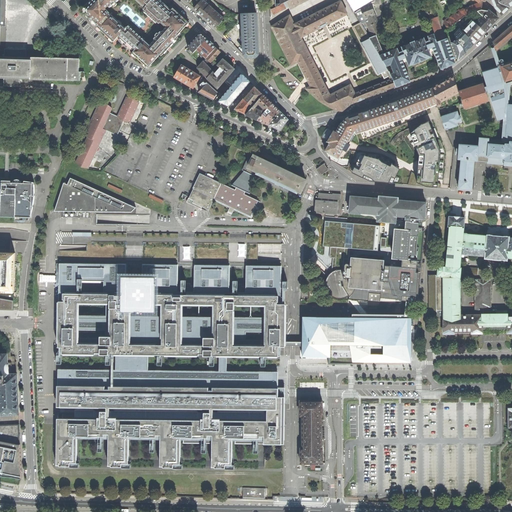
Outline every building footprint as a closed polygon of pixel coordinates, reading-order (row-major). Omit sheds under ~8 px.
[(79,71),(80,59),(17,58),(15,58),(9,57),(8,57),(2,57),(3,26),(2,24),(3,6),(2,0),(0,0),(0,78),(6,79),(7,78),(14,78),(21,78),(22,79),(81,81),(81,71),(79,71)] [(133,54),(133,53),(134,54),(136,56),(136,57),(148,67),(160,55),(161,56),(170,46),(178,37),(177,36),(183,30),(189,23),(180,15),(173,8),(171,11),(163,4),(158,0),(93,0),(87,6),(84,6),(81,9),(81,12),(83,14),(87,14),(90,18),(89,19),(92,21),(93,20),(97,25),(96,26),(97,27),(96,28),(100,31),(101,30),(107,36),(113,42),(117,38),(133,52),(132,53),(133,54)] [(206,19),(215,27),(218,25),(219,25),(222,21),(222,20),(224,18),(214,9),(214,10),(212,7),(204,0),(201,0),(194,8),(203,17),(204,16),(205,18),(206,19)] [(307,0),(289,0),(287,1),(290,9),(307,0)] [(347,0),(352,8),(361,24),(363,23),(363,22),(365,21),(372,37),(369,38),(384,62),(386,66),(391,64),(394,73),(391,75),(393,79),(396,87),(410,81),(402,60),(406,58),(409,66),(421,61),(431,57),(430,53),(434,51),(441,69),(455,64),(447,39),(437,42),(434,34),(428,36),(429,38),(424,39),(424,38),(415,42),(414,41),(410,43),(402,47),(403,52),(402,51),(399,52),(399,53),(397,49),(384,54),(376,35),(381,33),(377,22),(370,3),(375,2),(374,0),(347,0)] [(511,0),(491,0),(495,7),(502,15),(509,8),(508,8),(511,6),(511,0)] [(272,27),(272,28),(291,65),(298,62),(299,63),(304,73),(307,80),(311,86),(306,89),(318,100),(334,109),(339,111),(342,111),(351,104),(362,100),(364,99),(378,93),(392,88),(396,87),(393,79),(391,75),(389,71),(385,73),(388,81),(355,94),(350,85),(330,95),(321,77),(321,76),(302,37),(319,28),(320,28),(328,24),(346,15),(347,14),(347,13),(341,2),(340,1),(309,17),(307,11),(302,11),(291,16),(290,15),(273,26),(272,27)] [(445,24),(448,28),(465,16),(468,15),(480,10),(481,10),(482,2),(479,3),(464,9),(463,9),(462,9),(445,21),(445,22),(445,24)] [(271,9),(274,14),(286,8),(283,3),(281,4),(271,9)] [(420,17),(429,15),(427,8),(419,11),(420,17)] [(493,24),(498,18),(490,12),(489,11),(481,10),(480,10),(468,15),(477,24),(486,32),(493,24)] [(244,55),(247,58),(256,57),(259,54),(258,35),(257,13),(243,14),(242,14),(244,55)] [(479,39),(486,32),(477,24),(468,15),(464,17),(456,23),(460,28),(463,32),(464,32),(471,40),(473,45),(479,39)] [(437,17),(431,20),(437,42),(447,38),(445,30),(441,31),(437,17)] [(426,33),(433,31),(431,23),(424,25),(426,33)] [(511,25),(508,29),(493,42),(500,66),(503,76),(505,81),(511,79),(511,25)] [(469,49),(473,45),(471,40),(464,32),(463,32),(460,28),(454,35),(456,40),(462,47),(465,54),(469,49)] [(188,47),(194,53),(204,42),(207,39),(200,33),(194,40),(188,47)] [(462,57),(465,54),(462,47),(456,40),(451,42),(458,61),(462,57)] [(192,54),(202,64),(204,62),(206,58),(213,51),(208,47),(204,42),(194,53),(192,54)] [(216,48),(213,51),(206,58),(211,62),(220,52),(218,50),(216,48)] [(207,78),(210,81),(218,88),(234,69),(223,59),(218,65),(221,68),(215,74),(213,72),(207,78)] [(198,68),(207,78),(213,72),(211,70),(216,65),(213,62),(208,67),(204,62),(202,64),(198,68)] [(184,82),(193,88),(200,76),(194,73),(194,72),(191,71),(186,69),(186,68),(181,65),(174,77),(184,82)] [(510,84),(501,86),(496,69),(481,74),(484,83),(489,101),(495,122),(502,120),(506,122),(507,122),(506,137),(507,139),(505,140),(478,138),(478,144),(477,144),(476,146),(460,144),(459,149),(457,149),(456,154),(458,155),(458,159),(461,160),(459,188),(459,189),(460,189),(461,189),(462,189),(468,189),(469,190),(470,190),(470,189),(472,190),(473,181),(474,161),(488,162),(488,163),(494,164),(504,164),(504,165),(506,165),(511,165),(511,105),(508,105),(510,84)] [(443,82),(432,89),(437,104),(438,107),(442,105),(440,102),(459,92),(459,91),(455,76),(443,82)] [(7,78),(6,79),(6,86),(22,87),(22,79),(21,78),(14,78),(7,78)] [(206,95),(214,99),(218,92),(216,91),(208,83),(207,82),(206,83),(205,83),(204,81),(200,84),(203,87),(199,91),(206,95)] [(210,81),(208,83),(216,91),(218,88),(210,81)] [(484,83),(459,91),(459,92),(464,109),(489,101),(484,83)] [(248,93),(244,99),(253,106),(255,104),(251,101),(253,100),(256,102),(263,94),(259,90),(255,86),(248,93)] [(325,150),(330,160),(347,170),(353,173),(370,181),(374,176),(414,179),(425,181),(427,168),(443,170),(443,152),(447,150),(432,112),(410,120),(408,116),(437,104),(432,89),(379,107),(347,117),(340,124),(336,132),(334,130),(333,132),(328,140),(327,141),(329,143),(325,150)] [(253,106),(251,109),(250,110),(246,114),(257,120),(263,114),(265,111),(272,103),(268,99),(263,94),(256,102),(255,104),(253,106)] [(77,164),(82,168),(88,169),(102,139),(99,137),(104,125),(120,132),(124,122),(130,123),(139,104),(134,99),(128,98),(119,117),(117,121),(108,117),(110,114),(112,109),(109,106),(100,104),(85,136),(89,138),(77,164)] [(234,109),(246,114),(250,110),(246,107),(247,106),(251,109),(253,106),(244,99),(239,104),(234,109)] [(257,120),(268,125),(273,119),(272,118),(275,115),(276,116),(280,111),(276,107),(272,103),(265,111),(268,114),(266,117),(263,114),(257,120)] [(268,125),(279,130),(289,120),(284,115),(280,111),(276,116),(279,119),(278,120),(277,119),(276,119),(274,118),(273,119),(268,125)] [(443,123),(445,130),(463,124),(460,116),(459,116),(458,111),(457,111),(455,111),(453,111),(452,113),(441,117),(443,123)] [(106,131),(118,136),(120,132),(104,125),(99,137),(102,139),(106,131)] [(323,137),(328,140),(333,132),(328,129),(325,133),(323,137)] [(194,189),(188,203),(193,205),(194,204),(209,211),(215,199),(251,216),(259,201),(244,194),(245,192),(250,194),(257,178),(257,177),(259,173),(301,193),(307,181),(263,161),(265,157),(262,156),(260,155),(259,158),(250,154),(245,166),(242,170),(244,171),(234,186),(237,188),(236,190),(214,180),(201,174),(193,189),(194,189)] [(325,164),(318,169),(322,175),(329,170),(325,164)] [(64,183),(55,211),(132,212),(136,207),(71,178),(68,185),(64,183)] [(1,182),(0,216),(31,217),(31,184),(1,182)] [(316,212),(316,215),(323,216),(323,213),(340,214),(341,203),(341,202),(341,199),(341,194),(333,193),(333,194),(319,193),(319,197),(318,197),(318,200),(316,200),(316,212)] [(396,216),(405,217),(423,218),(425,218),(426,202),(399,200),(399,197),(379,195),(379,198),(351,196),(349,213),(350,213),(360,213),(371,214),(377,214),(377,215),(377,221),(396,222),(396,216)] [(444,315),(460,315),(460,278),(461,267),(460,267),(462,254),(485,256),(485,258),(507,260),(508,258),(511,258),(511,237),(510,237),(510,236),(504,236),(501,236),(501,235),(499,235),(496,235),(495,235),(493,235),(492,235),(487,234),(487,235),(463,233),(464,228),(465,217),(449,216),(448,226),(449,227),(446,265),(438,265),(438,275),(430,275),(430,311),(438,311),(438,310),(444,310),(444,315)] [(424,230),(422,230),(423,227),(422,227),(423,218),(405,217),(405,219),(405,221),(405,222),(405,228),(397,228),(394,254),(394,255),(397,255),(397,257),(397,259),(402,259),(401,265),(393,264),(393,266),(390,265),(390,263),(385,263),(385,269),(383,269),(383,261),(351,259),(351,266),(350,266),(349,266),(349,265),(349,264),(348,263),(347,263),(345,264),(344,264),(345,258),(350,258),(351,247),(383,250),(384,246),(386,246),(387,238),(385,237),(386,225),(347,222),(326,220),(324,245),(332,246),(331,257),(334,257),(333,272),(331,272),(330,274),(329,275),(326,279),(326,284),(326,288),(328,292),(331,295),(334,297),(338,298),(341,299),(345,298),(348,296),(349,297),(349,298),(348,299),(349,299),(380,302),(380,298),(381,294),(402,296),(402,300),(409,301),(418,301),(420,271),(416,271),(417,268),(417,267),(417,264),(418,263),(418,257),(422,257),(424,230)] [(16,251),(0,250),(0,290),(14,291),(16,251)] [(63,373),(63,405),(75,405),(75,408),(67,408),(67,412),(75,412),(75,418),(63,418),(62,466),(70,466),(70,462),(77,462),(77,436),(109,436),(109,467),(122,467),(122,463),(129,463),(129,436),(160,436),(160,467),(174,467),(174,463),(181,463),(181,437),(212,437),(212,468),(225,468),(225,464),(232,464),(232,437),(281,438),(281,420),(271,420),(271,375),(226,374),(226,355),(280,356),(281,291),(281,266),(246,265),(246,286),(242,286),(242,284),(233,284),(233,286),(229,286),(229,265),(195,265),(195,286),(191,286),(191,283),(181,283),(181,285),(177,285),(177,265),(143,264),(143,285),(139,285),(139,282),(130,282),(130,285),(126,285),(126,264),(59,263),(58,354),(116,354),(116,373),(63,373)] [(460,315),(444,315),(444,334),(455,334),(455,333),(472,333),(472,334),(483,334),(483,332),(508,332),(508,333),(511,333),(511,314),(508,315),(508,314),(490,314),(490,307),(492,307),(491,279),(475,279),(476,315),(460,315)] [(14,301),(0,297),(0,310),(14,310),(14,301)] [(412,316),(301,315),(301,318),(311,318),(311,320),(302,320),(301,357),(328,357),(328,364),(365,365),(365,362),(412,363),(412,335),(417,336),(419,326),(412,324),(412,316)] [(0,414),(19,414),(17,373),(17,362),(8,362),(8,358),(7,353),(0,353),(0,414)] [(301,449),(301,464),(306,464),(306,467),(312,467),(312,464),(323,464),(323,448),(322,448),(322,436),(323,436),(323,429),(322,429),(322,416),(323,416),(323,401),(301,401),(301,416),(303,416),(303,425),(302,426),(302,438),(304,440),(303,449),(301,449)] [(0,475),(18,480),(17,427),(0,427),(0,475)] [(240,488),(240,498),(267,499),(267,489),(240,488)]
